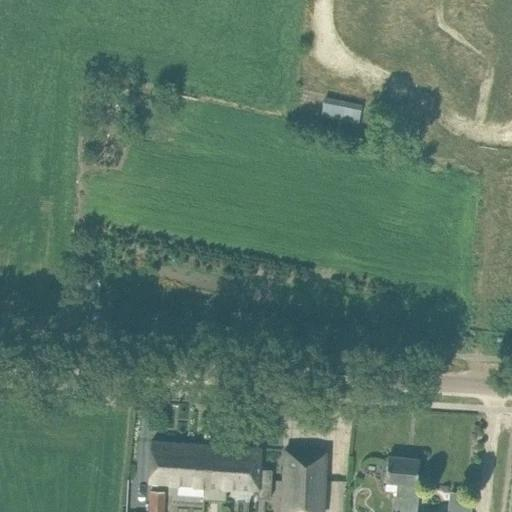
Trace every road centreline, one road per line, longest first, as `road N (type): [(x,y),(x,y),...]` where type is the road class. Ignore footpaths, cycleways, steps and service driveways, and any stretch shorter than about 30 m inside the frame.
road 1 (secondary): [(0,361),(511,388)]
road 2 (track): [(472,387),(492,198),(483,169),(378,134),(365,118)]
